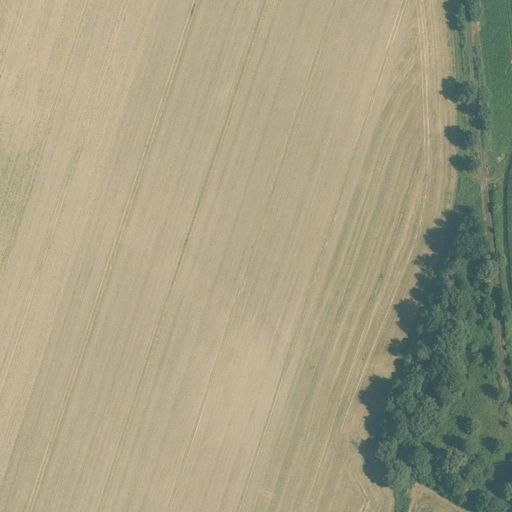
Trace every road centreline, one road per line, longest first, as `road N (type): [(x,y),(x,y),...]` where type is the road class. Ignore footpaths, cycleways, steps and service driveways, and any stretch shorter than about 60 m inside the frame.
road 1 (track): [(468,511),(401,470),(381,431),(448,258),(464,174)]
road 2 (track): [(464,174),(456,0)]
road 3 (track): [(511,315),(504,180)]
